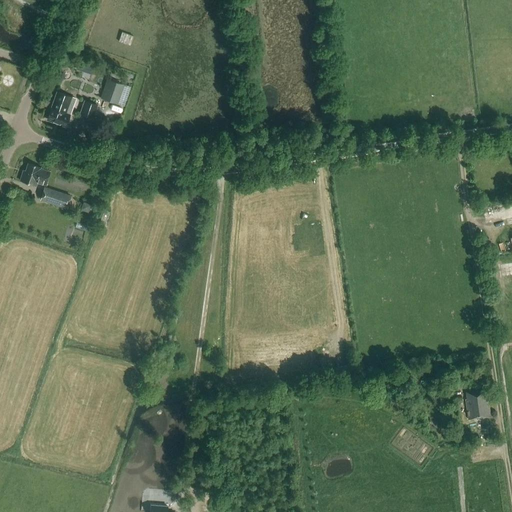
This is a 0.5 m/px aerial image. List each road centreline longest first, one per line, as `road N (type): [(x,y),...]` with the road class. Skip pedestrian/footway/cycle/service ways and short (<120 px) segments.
road 1 (unclassified): [(15,129),(116,165),(191,173),(511,128)]
road 2 (track): [(458,136),(511,500)]
road 3 (track): [(222,170),(180,487)]
road 4 (track): [(316,157),(340,325),(329,359)]
road 5 (unclassified): [(15,129),(63,0)]
